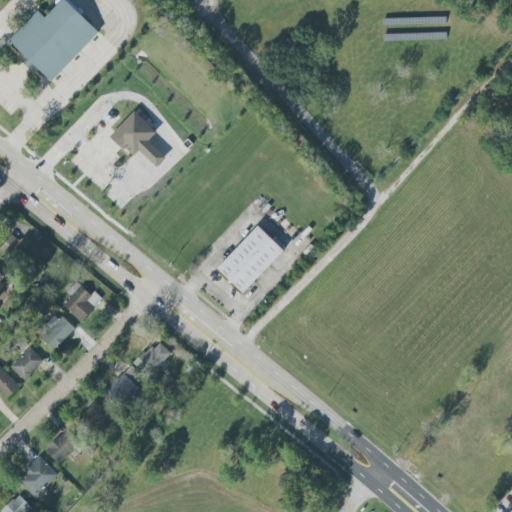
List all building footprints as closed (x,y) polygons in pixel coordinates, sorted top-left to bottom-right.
[(36,9),(7,38),(50,80),(98,31),(65,0),(59,0),(43,16),(36,9)] [(133,110),(109,136),(120,148),(123,146),(133,155),(137,151),(156,168),(165,157),(147,141),(156,132),(133,110)] [(258,226),(284,251),(243,295),(217,270),(258,226)] [(39,265),(48,255),(25,234),(18,241),(11,235),(0,247),(23,268),(32,258),(39,265)] [(62,305),(80,322),(99,302),(76,280),(65,292),(70,296),(62,305)] [(37,336),(53,351),(73,329),(58,315),(37,336)] [(133,363),(149,377),(170,352),(159,343),(153,349),(149,345),(133,363)] [(43,362),(30,347),(10,366),(23,381),(43,362)] [(102,392),(117,408),(137,389),(131,382),(139,375),(131,366),(102,392)] [(0,367),(0,394),(6,400),(19,387),(0,367)] [(79,415),(96,434),(112,420),(95,401),(79,415)] [(80,443),(66,429),(44,450),(58,464),(80,443)] [(58,476),(40,456),(16,478),(34,498),(58,476)]
